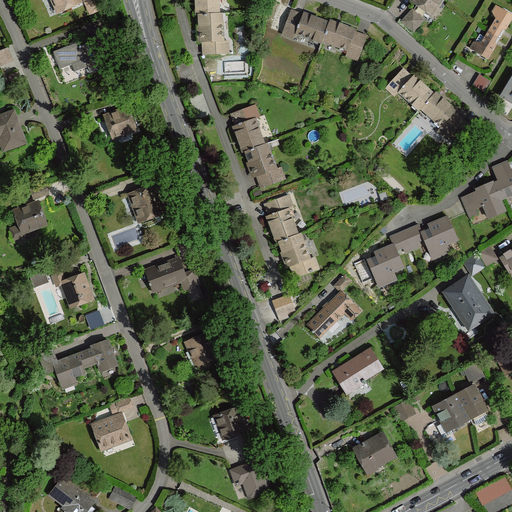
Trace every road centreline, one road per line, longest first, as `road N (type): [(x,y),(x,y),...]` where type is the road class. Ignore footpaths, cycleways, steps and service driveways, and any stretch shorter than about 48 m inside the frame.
road 1 (residential): [(138,511),(164,460),(159,416),(0,0)]
road 2 (secondary): [(136,0),(320,511)]
road 3 (residential): [(338,0),(383,16),(511,135)]
road 4 (secondary): [(405,511),(511,454)]
